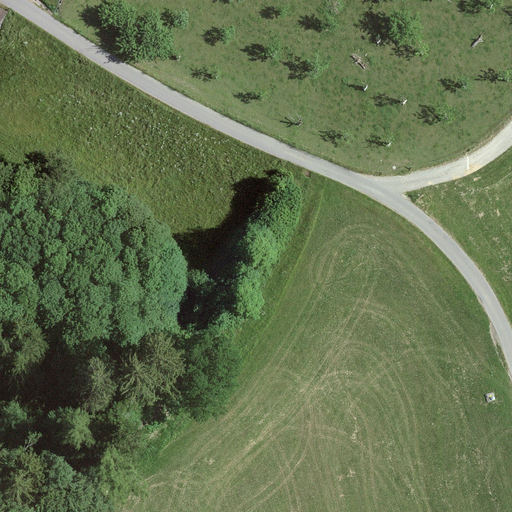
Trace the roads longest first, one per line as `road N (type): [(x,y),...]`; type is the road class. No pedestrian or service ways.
road 1 (unclassified): [(511,362),(476,279),(408,205),(247,134),(1,0)]
road 2 (track): [(374,186),(475,165),(511,132)]
